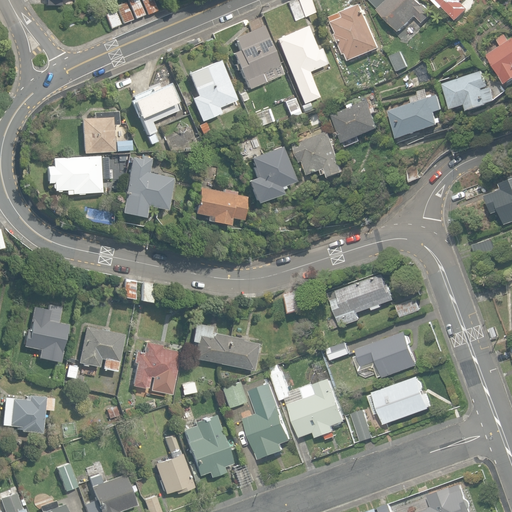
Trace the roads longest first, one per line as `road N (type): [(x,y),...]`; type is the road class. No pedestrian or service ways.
road 1 (residential): [(410,236),(222,277),(35,232),(0,183)]
road 2 (residential): [(498,425),(253,511)]
road 3 (residential): [(498,425),(433,257),(410,236)]
road 4 (residential): [(46,75),(230,0)]
road 5 (residential): [(410,236),(446,170),(511,141)]
